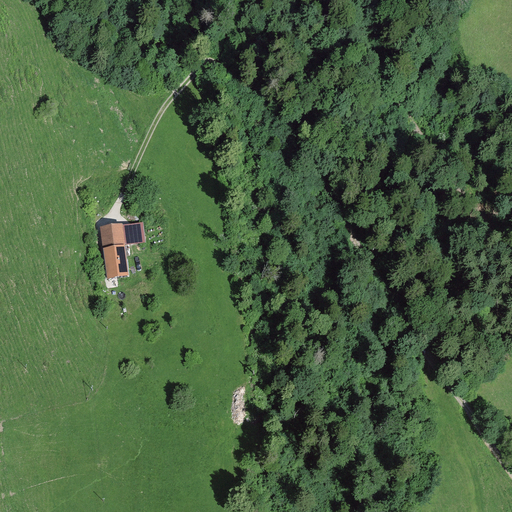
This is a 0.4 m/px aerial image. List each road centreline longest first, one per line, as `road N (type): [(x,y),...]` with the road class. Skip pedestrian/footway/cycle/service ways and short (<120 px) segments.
road 1 (track): [(511,472),(415,336),(291,131),(216,61),(171,94)]
road 2 (track): [(349,0),(391,94),(511,258)]
road 3 (track): [(171,94),(105,221)]
